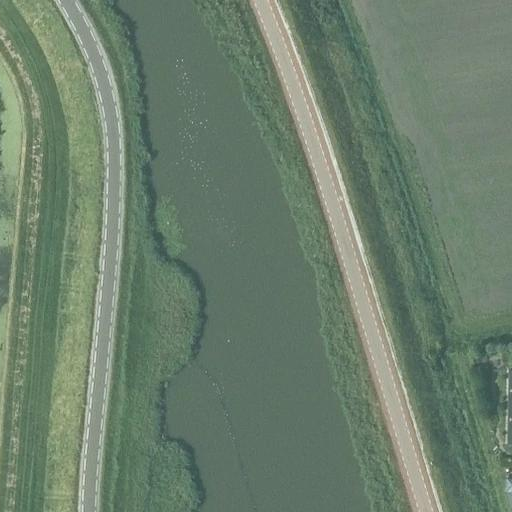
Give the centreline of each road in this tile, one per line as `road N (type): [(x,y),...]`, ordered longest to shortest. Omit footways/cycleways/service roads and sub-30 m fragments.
road 1 (tertiary): [(426,511),(351,258),(261,0)]
road 2 (tertiary): [(92,511),(115,159),(106,80),(67,0)]
